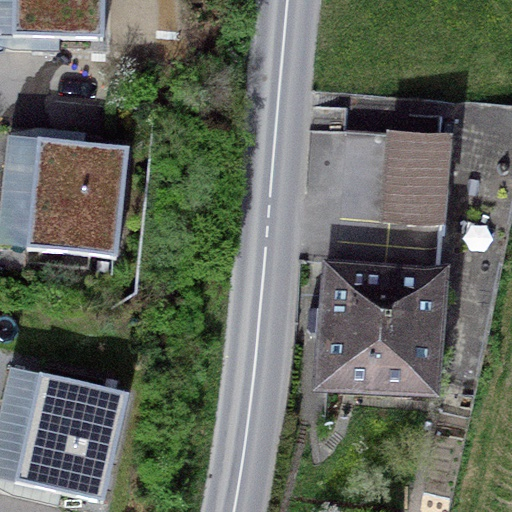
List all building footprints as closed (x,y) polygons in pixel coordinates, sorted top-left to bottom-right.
[(103,42),(103,0),(13,0),(13,40),(103,42)] [(390,137),(382,223),(441,228),(448,142),(390,137)] [(116,262),(127,152),(38,143),(26,252),(116,262)] [(329,337),(325,383),(427,391),(436,284),(334,276),(331,313),(312,312),(308,316),(306,331),(310,336),(329,337)] [(103,505),(127,398),(40,378),(15,485),(103,505)]
